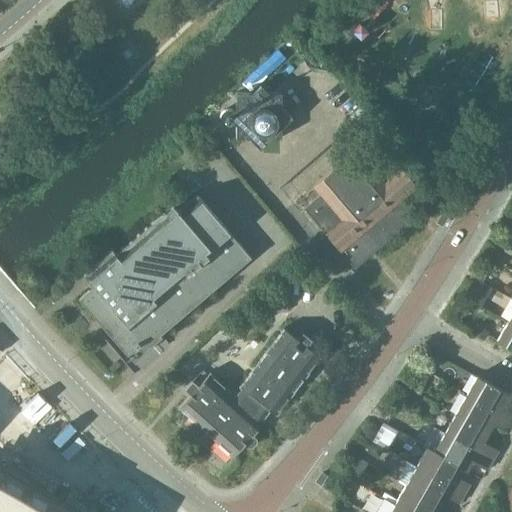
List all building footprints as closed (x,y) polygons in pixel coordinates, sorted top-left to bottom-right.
[(268,93),(260,86),(252,93),(235,93),(236,110),(233,112),(229,110),(227,110),(224,110),(222,113),(220,116),(220,119),(221,122),(223,124),(226,125),(229,126),(234,123),(236,125),(236,139),(249,139),(260,150),(271,139),(281,139),(281,129),(292,118),(281,107),(281,93),(268,93)] [(304,209),(355,269),(415,218),(400,201),(417,187),(402,169),(385,183),(357,150),(313,187),(320,195),(304,209)] [(94,287),(79,300),(127,356),(139,346),(142,349),(155,338),(156,339),(251,258),(197,195),(178,211),(173,205),(115,254),(112,250),(83,275),(94,287)] [(511,324),(508,322),(497,342),(511,350),(511,324)] [(311,341),(302,334),(297,340),(283,329),(238,387),(242,389),(236,396),(210,373),(198,387),(192,381),(184,390),(190,395),(178,409),(233,458),(245,444),(249,447),(252,447),(257,443),(256,439),(253,435),(265,422),(262,419),(269,410),(276,416),(321,358),(306,347),(311,341)] [(466,396),(511,422),(511,408),(505,405),(510,395),(477,376),(466,396)] [(511,422),(466,396),(455,415),(488,434),(493,425),(508,433),(511,426),(511,422)] [(455,415),(444,433),(492,461),(498,451),(483,442),(488,434),(455,415)] [(444,433),(434,451),(434,452),(460,467),(459,468),(466,472),(472,462),(487,471),(492,461),(444,433)] [(427,447),(416,467),(464,494),(470,484),(455,476),(459,468),(460,467),(434,452),(434,451),(427,447)] [(0,511),(82,511),(0,463),(0,511)] [(416,467),(405,486),(439,505),(444,496),(458,504),(464,494),(416,467)] [(405,486),(395,505),(407,511),(434,511),(439,505),(405,486)]
